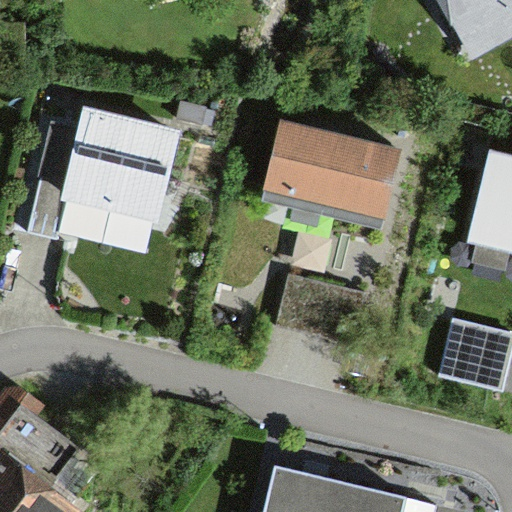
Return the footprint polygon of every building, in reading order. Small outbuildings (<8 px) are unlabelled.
[(511,0),(440,0),(472,57),(511,35),(511,0)] [(177,130),(85,108),(79,129),(64,198),(156,220),(177,130)] [(401,149),(283,118),(262,196),(380,227),(401,149)] [(64,198),(79,129),(51,123),(29,229),(57,235),(64,198)] [(511,154),(489,149),(466,242),(477,244),(473,261),(503,268),(507,250),(511,251),(511,154)] [(365,294),(288,275),(275,326),(352,345),(365,294)] [(511,344),(511,335),(453,321),(440,376),(501,391),(511,344)] [(0,511),(68,511),(84,491),(0,430),(0,511)] [(404,511),(408,499),(280,465),(267,511),(404,511)]
